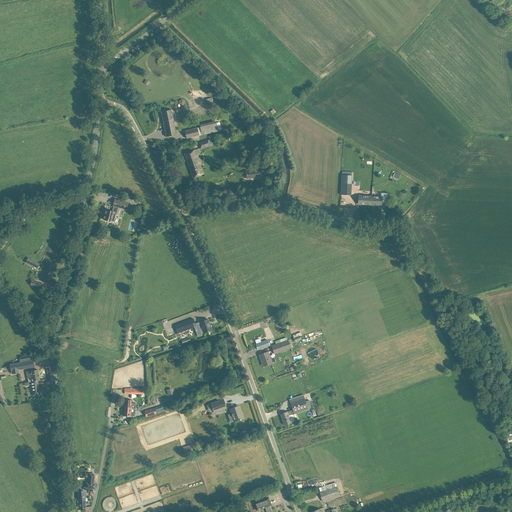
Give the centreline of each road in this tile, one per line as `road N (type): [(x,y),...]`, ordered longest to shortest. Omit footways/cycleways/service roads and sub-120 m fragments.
road 1 (tertiary): [(298,511),(202,253),(178,211)]
road 2 (unclassified): [(352,223),(273,199),(178,211)]
road 3 (tertiary): [(73,511),(48,348)]
road 4 (tertiary): [(48,348),(46,318),(82,196)]
road 5 (tertiary): [(178,211),(126,113),(98,102)]
road 6 (unclassified): [(90,511),(114,392)]
road 7 (unclassified): [(397,511),(511,478)]
